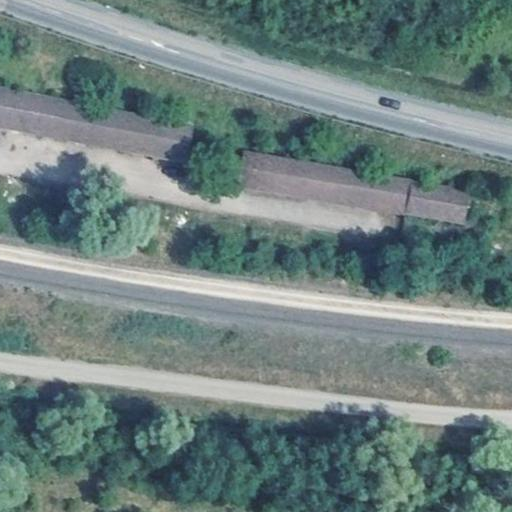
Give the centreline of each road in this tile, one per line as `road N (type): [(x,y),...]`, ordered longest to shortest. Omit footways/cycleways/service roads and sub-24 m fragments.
road 1 (residential): [(0,366),(511,427)]
road 2 (secondary): [(511,141),(289,85),(23,0)]
road 3 (track): [(414,239),(0,169)]
